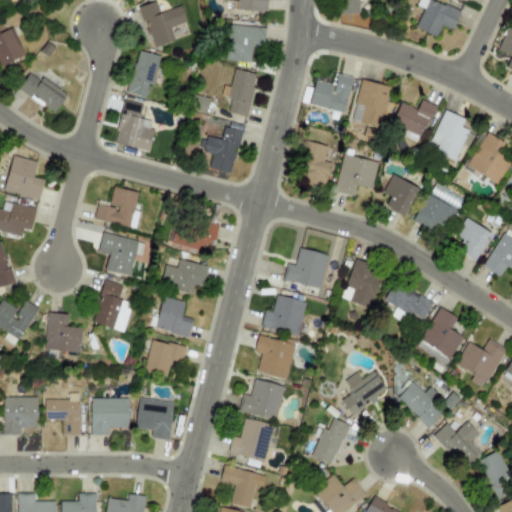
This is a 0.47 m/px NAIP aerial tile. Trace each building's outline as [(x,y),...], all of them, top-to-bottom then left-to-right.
[(265,0),(224,0),(224,1),(233,2),(233,11),(265,11),(265,0)] [(337,0),(338,14),(357,14),(356,0),(337,0)] [(413,28),(434,37),(440,25),(450,30),(458,13),(429,0),(417,0),(415,5),(422,9),(413,28)] [(136,7),(149,48),(173,41),(169,27),(184,23),(179,6),(157,13),(154,2),(136,7)] [(227,26),(227,25),(264,29),(262,49),(251,48),(249,63),(224,61),(226,36),(218,36),(219,26),(227,26)] [(0,33),(9,29),(22,54),(0,66),(0,33)] [(504,69),(511,72),(511,31),(505,29),(497,52),(509,56),(504,69)] [(39,51),(46,56),(52,49),(45,43),(39,51)] [(137,51),(158,57),(151,86),(146,85),(143,98),(124,93),(128,78),(130,78),(133,64),(134,64),(137,51)] [(233,69),(254,75),(251,88),(253,89),(245,118),(227,113),(230,100),(226,99),(226,98),(220,96),(222,86),(228,88),(233,69)] [(351,78),(335,73),(332,85),(313,80),(307,105),(342,114),(351,78)] [(29,75),(38,81),(41,79),(65,95),(53,112),(28,94),(32,87),(24,82),(29,75)] [(388,87),(359,80),(353,104),(361,105),(357,124),(379,128),(388,87)] [(399,102),(389,125),(419,138),(433,106),(419,100),(415,109),(399,102)] [(122,101),(141,106),(137,119),(149,122),(148,129),(152,131),(150,139),(151,139),(150,143),(149,143),(147,152),(146,153),(129,148),(128,149),(113,144),(117,131),(114,131),(122,101)] [(459,127),(462,119),(442,110),(426,147),(454,159),(467,130),(459,127)] [(230,173),(239,131),(222,127),(219,139),(200,135),(197,149),(210,152),(207,168),(230,173)] [(494,184),(508,162),(496,154),(503,144),(485,132),(464,165),(494,184)] [(325,147),(310,143),(299,181),(322,188),(329,163),(321,161),(325,147)] [(370,189),(376,162),(341,154),(333,192),(352,196),(354,185),(370,189)] [(11,156),(35,162),(31,178),(43,181),(38,200),(2,191),(11,156)] [(416,187),(389,175),(381,193),(388,196),(383,208),(403,217),(416,187)] [(96,203),(114,208),(114,211),(116,212),(118,207),(108,205),(112,188),(137,194),(128,229),(92,220),(96,203)] [(434,223),(447,229),(456,209),(423,195),(411,222),(430,231),(434,223)] [(0,209),(7,211),(9,203),(35,209),(28,238),(0,231),(0,209)] [(490,235),(464,218),(453,235),(464,242),(457,252),(472,262),(490,235)] [(169,246),(210,251),(214,224),(173,219),(169,246)] [(482,268),(499,276),(504,267),(511,271),(511,233),(502,228),(482,268)] [(101,231),(96,252),(107,255),(103,269),(128,276),(137,241),(101,231)] [(0,242),(15,281),(0,286),(0,242)] [(298,249),(328,256),(320,290),(282,281),(286,264),(294,266),(298,249)] [(338,297),(368,308),(383,269),(353,258),(338,297)] [(206,267),(177,260),(175,268),(164,265),(158,286),(190,294),(193,285),(200,287),(206,267)] [(103,280),(97,295),(101,297),(93,321),(122,331),(131,303),(118,299),(123,286),(103,280)] [(382,300),(407,316),(408,313),(420,321),(431,304),(417,295),(415,298),(393,284),(382,300)] [(190,319),(180,317),(183,302),(160,297),(153,330),(186,337),(190,319)] [(259,328),(296,337),(304,304),(275,297),(272,312),(264,310),(259,328)] [(0,329),(0,299),(18,310),(23,302),(36,310),(17,340),(0,329)] [(413,348),(444,368),(463,339),(448,329),(455,319),(438,308),(413,348)] [(45,313),(41,350),(77,354),(80,328),(65,327),(66,315),(45,313)] [(257,334),(252,351),(260,353),(255,369),(286,377),(295,345),(257,334)] [(142,370),(165,377),(170,360),(181,364),(185,348),(167,342),(166,345),(151,341),(142,370)] [(488,341),(503,351),(481,388),(468,380),(470,376),(454,365),(467,343),(482,352),(488,341)] [(511,357),(502,372),(511,378),(511,380),(511,382),(511,357)] [(350,417),(386,390),(372,372),(362,379),(356,372),(343,382),(351,393),(339,402),(350,417)] [(253,379),(283,387),(274,421),(237,411),(242,394),(249,396),(253,379)] [(429,389),(437,397),(431,404),(441,413),(426,429),(394,399),(411,381),(425,393),(429,389)] [(459,399),(451,392),(442,402),(450,409),(459,399)] [(44,401),(44,420),(62,420),(62,437),(79,437),(79,393),(68,393),(68,401),(44,401)] [(2,397),(2,437),(35,437),(36,397),(2,397)] [(90,398),(127,399),(126,428),(107,428),(107,436),(89,436),(90,398)] [(139,398),(135,429),(151,431),(150,437),(167,439),(172,403),(139,398)] [(231,437),(237,438),(242,419),(270,426),(261,461),(227,452),(231,437)] [(330,468),(307,457),(321,429),(327,431),(332,420),(349,428),(330,468)] [(465,422),(478,435),(469,444),(480,455),(464,471),(430,437),(444,422),(455,433),(465,422)] [(495,452),(511,486),(511,492),(497,500),(477,461),(495,452)] [(223,465),(219,482),(233,486),(228,504),(247,509),(254,486),(261,488),(264,476),(223,465)] [(332,474),(341,486),(351,479),(364,495),(340,511),(330,511),(313,488),(332,474)] [(77,492),(94,493),(93,511),(59,511),(60,501),(76,501),(77,492)] [(145,496),(142,511),(104,511),(106,498),(126,501),(127,493),(145,496)] [(0,511),(0,494),(11,494),(11,511),(0,511)] [(15,511),(16,494),(36,494),(36,501),(53,501),(52,511),(15,511)] [(362,511),(372,497),(396,511),(362,511)] [(495,511),(494,508),(511,500),(511,502),(511,511),(495,511)]
